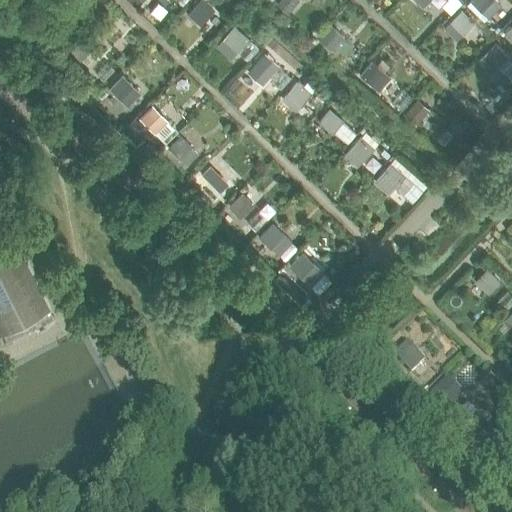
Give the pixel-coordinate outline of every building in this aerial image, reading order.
[(165,0),(179,11),(188,0),(165,0)] [(204,0),(198,0),(186,13),(200,25),(214,9),(204,0)] [(278,0),(276,2),(288,12),(297,0),(278,0)] [(470,0),(481,10),(488,17),(501,4),(497,0),(470,0)] [(461,9),(444,27),(456,39),(474,21),(461,9)] [(331,23),(318,38),(331,50),(344,35),(331,23)] [(233,25),(215,46),(231,59),(249,38),(233,25)] [(82,36),(69,49),(80,59),(93,47),(82,36)] [(495,42),(476,60),(490,74),(508,55),(495,42)] [(264,53),(248,71),(262,83),(278,65),(264,53)] [(372,60),(360,73),(379,90),(391,76),(372,60)] [(122,75),(109,87),(126,104),(138,91),(122,75)] [(286,92),(281,98),(295,111),(301,105),(312,92),(297,79),(286,92)] [(417,98),(404,112),(416,123),(429,108),(417,98)] [(166,119),(152,105),(140,117),(154,131),(166,119)] [(328,107),(318,119),(332,132),(343,119),(334,112),(328,107)] [(166,119),(154,131),(166,142),(178,131),(166,119)] [(179,135),(166,147),(185,166),(197,153),(179,135)] [(360,136),(344,154),(357,165),(373,147),(360,136)] [(210,163),(197,177),(216,196),(229,182),(210,163)] [(390,163),(374,181),(387,192),(393,185),(411,201),(421,190),(390,163)] [(242,193),(229,205),(239,215),(251,203),(242,193)] [(273,222),(260,235),(284,260),(297,247),(273,222)] [(14,233),(12,234),(0,240),(0,331),(5,341),(54,316),(48,306),(50,304),(14,233)] [(302,252),(290,265),(307,282),(319,269),(302,252)] [(486,267),(474,279),(488,293),(500,281),(486,267)] [(323,272),(310,285),(318,294),(331,281),(323,272)] [(511,310),(502,320),(511,329),(511,310)] [(405,343),(393,355),(411,373),(423,361),(405,343)] [(445,382),(432,395),(447,411),(460,398),(445,382)] [(468,404),(457,416),(465,424),(476,413),(468,404)]
